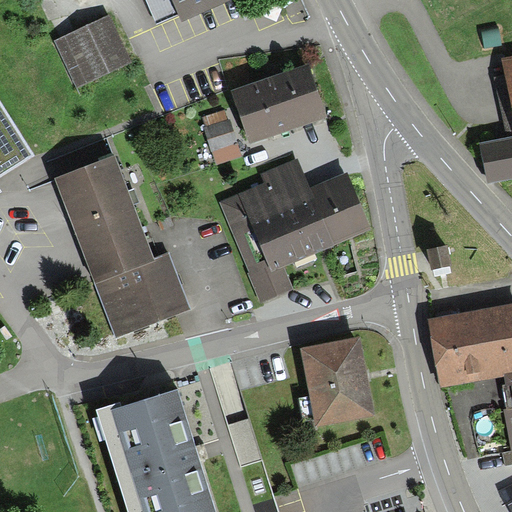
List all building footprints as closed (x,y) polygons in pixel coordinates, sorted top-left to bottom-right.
[(145,0),(157,27),(176,19),(180,29),(244,2),(242,0),(145,0)] [(131,66),(110,19),(55,43),(76,90),(131,66)] [(511,61),(503,63),(506,80),(496,82),(507,141),(482,146),(489,185),(511,180),(511,61)] [(310,68),(233,95),(252,149),(329,122),(310,68)] [(0,177),(35,156),(0,100),(0,177)] [(226,112),(203,120),(218,166),(241,158),(226,112)] [(103,166),(56,182),(114,341),(189,314),(182,295),(167,254),(151,260),(129,200),(114,162),(103,166)] [(370,233),(346,176),(313,190),(301,162),(261,179),(264,186),(222,203),(264,303),(295,290),(286,268),(334,248),(370,233)] [(447,251),(431,254),(435,274),(450,271),(447,251)] [(430,324),(442,390),(506,378),(511,377),(511,308),(488,313),(430,324)] [(359,341),(301,352),(317,430),(375,418),(366,377),(359,341)] [(511,377),(506,378),(503,387),(507,411),(505,411),(511,451),(501,453),(504,469),(511,467),(511,377)] [(212,511),(174,394),(99,418),(128,511),(212,511)]
